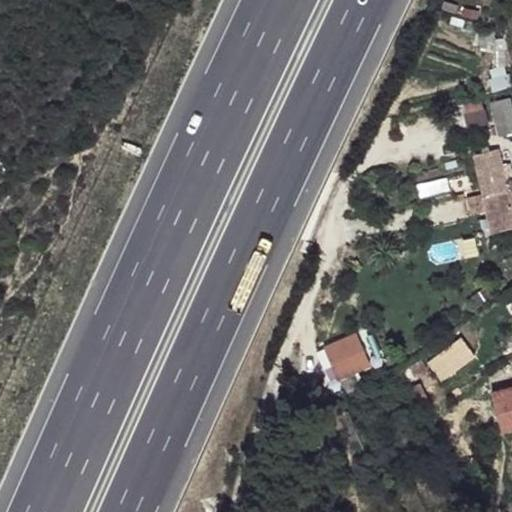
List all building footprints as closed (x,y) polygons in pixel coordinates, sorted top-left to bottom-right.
[(467,126),(486,121),(481,101),(462,106),(467,126)] [(511,101),(493,106),(499,138),(511,135),(511,101)] [(478,155),(489,210),(511,205),(511,182),(508,183),(501,150),(478,155)] [(336,379),(370,364),(355,329),(321,344),(336,379)] [(511,394),(493,400),(504,438),(511,435),(511,394)]
